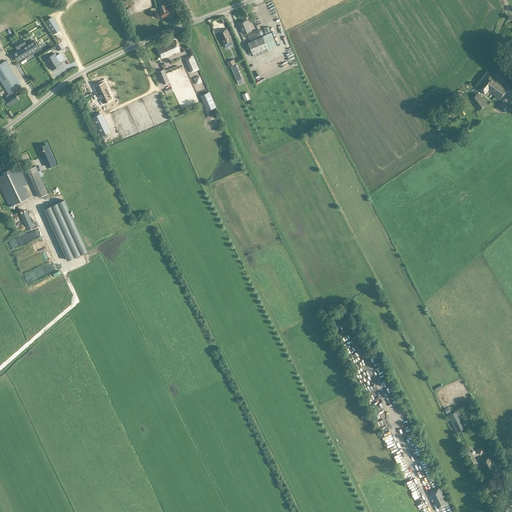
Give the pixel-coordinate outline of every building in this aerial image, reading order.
[(167,8),(166,6),(172,3),(170,0),(161,0),(163,4),(158,6),(160,11),(162,18),(168,15),(168,16),(174,14),(172,7),(167,8)] [(52,17),(46,21),(54,34),(60,30),(52,17)] [(249,26),(248,26),(246,21),(239,24),(243,34),(251,30),(249,26)] [(233,45),(231,41),(232,41),(227,29),(219,33),(224,44),(225,44),(226,48),(227,48),(226,48),(233,45)] [(247,35),(249,39),(259,35),(257,30),(247,35)] [(271,33),(248,43),(245,44),(250,55),(253,54),(254,57),(277,47),(271,33)] [(38,48),(33,40),(33,41),(30,43),(30,42),(29,43),(26,45),(22,38),(19,40),(28,54),(31,53),(31,52),(34,51),(35,51),(34,50),(38,48),(38,49),(38,48)] [(28,54),(19,40),(16,42),(20,49),(17,51),(17,50),(16,51),(13,53),(18,61),(21,59),(22,59),(22,58),(24,57),(25,57),(25,56),(28,55),(28,54)] [(162,58),(180,51),(175,40),(157,48),(162,58)] [(54,71),(59,68),(58,66),(61,64),(61,63),(60,64),(59,61),(60,61),(59,61),(57,59),(58,59),(58,58),(56,56),(55,54),(55,53),(45,59),(45,60),(47,62),(48,64),(48,65),(50,67),(51,69),(51,70),(53,69),(54,71)] [(185,58),(191,73),(199,69),(192,55),(185,58)] [(5,99),(9,106),(19,100),(15,93),(14,93),(12,91),(21,85),(6,60),(0,63),(0,80),(8,93),(9,94),(7,95),(8,97),(5,99)] [(236,64),(231,67),(239,85),(243,83),(241,79),(242,78),(236,64)] [(162,84),(169,82),(164,69),(158,72),(162,84)] [(485,94),(488,90),(499,100),(508,89),(497,80),(490,74),(478,89),(485,94)] [(113,99),(105,82),(95,86),(103,103),(113,99)] [(215,107),(209,92),(201,96),(207,111),(215,107)] [(478,93),(469,99),(478,111),(487,104),(478,93)] [(511,102),(506,97),(499,105),(504,111),(511,102)] [(100,114),(92,118),(101,136),(109,132),(100,114)] [(50,159),(53,158),(47,144),(39,148),(47,167),(52,164),(50,159)] [(0,159),(0,187),(9,207),(29,198),(24,186),(28,184),(18,165),(6,171),(4,168),(5,168),(0,159)] [(48,193),(36,166),(27,170),(39,197),(48,193)] [(67,260),(87,251),(64,200),(44,209),(67,260)] [(29,216),(27,211),(20,214),(22,219),(27,230),(34,227),(29,216)] [(37,248),(30,250),(32,255),(40,252),(39,250),(45,248),(44,243),(36,246),(37,248)] [(448,416),(456,432),(463,429),(455,412),(448,416)] [(406,424),(400,432),(402,434),(409,426),(406,424)] [(403,437),(405,439),(407,442),(412,437),(409,433),(403,437)] [(474,446),(476,452),(483,450),(481,444),(474,446)] [(466,454),(471,465),(476,462),(470,451),(466,454)] [(488,476),(498,471),(490,456),(480,461),(488,476)] [(439,509),(448,504),(439,486),(430,491),(439,509)]
